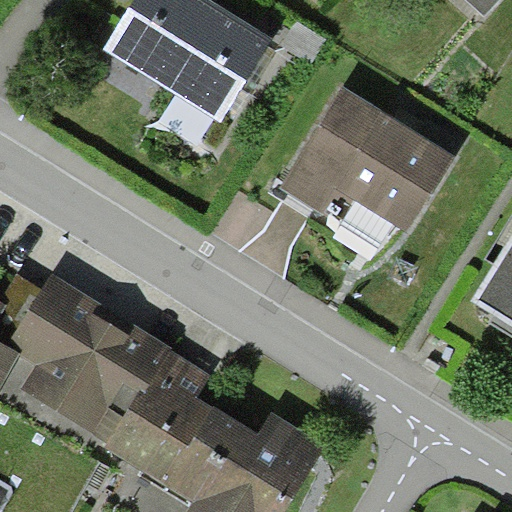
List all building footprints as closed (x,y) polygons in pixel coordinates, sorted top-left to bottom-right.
[(225,105),(272,23),(232,0),(129,0),(108,38),(225,105)] [(500,0),(478,0),(491,11),(500,0)] [(411,222),(458,145),(345,77),(283,179),(329,207),(345,182),(411,222)] [(511,252),(479,305),(511,324),(511,252)] [(0,388),(96,442),(92,448),(188,502),(182,511),(282,511),(317,450),(262,420),(252,438),(191,404),(201,385),(159,362),(166,351),(38,280),(30,294),(10,283),(0,299),(0,388)]
